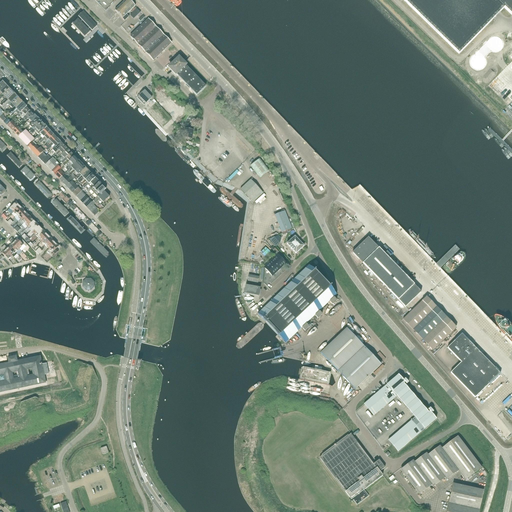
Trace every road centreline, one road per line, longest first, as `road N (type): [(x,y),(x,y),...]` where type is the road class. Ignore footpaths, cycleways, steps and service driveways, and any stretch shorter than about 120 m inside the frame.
road 1 (primary): [(166,511),(128,431),(127,381),(147,279),(136,216),(6,71)]
road 2 (unclassified): [(470,416),(390,465),(351,414),(394,362),(313,247),(284,166)]
road 3 (unclassified): [(470,416),(356,285),(284,166)]
road 4 (unclassified): [(284,166),(255,121),(140,0)]
road 5 (residential): [(117,241),(0,122)]
road 6 (unclassified): [(507,25),(457,59),(395,0)]
road 7 (unknown): [(242,159),(209,109),(200,150),(209,164),(230,166)]
